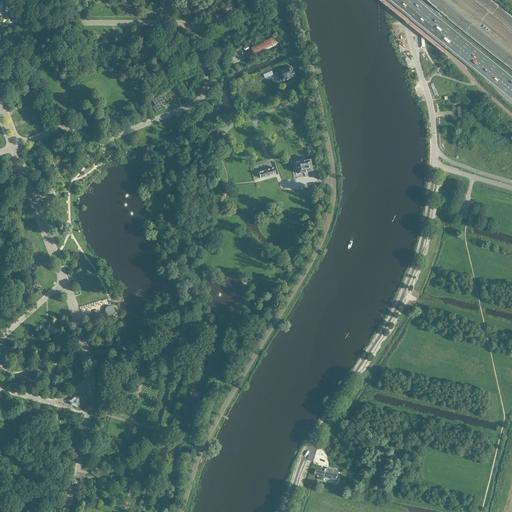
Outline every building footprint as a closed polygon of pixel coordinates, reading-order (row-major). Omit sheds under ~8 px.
[(254,55),(279,44),(274,34),(250,46),(252,52),(253,54),(254,55)] [(100,46),(96,36),(91,39),(95,48),(100,46)] [(295,74),(294,73),(293,72),(291,67),(286,69),(287,70),(280,73),(284,81),(286,80),(287,80),(289,80),(289,79),(295,76),(294,75),(295,74)] [(273,75),(270,69),(263,72),(264,75),(262,76),(263,79),(265,78),(273,75)] [(237,88),(251,82),(250,79),(233,86),(235,94),(238,93),(237,88)] [(160,106),(158,104),(161,102),(157,97),(156,98),(152,100),(156,105),(153,107),(156,112),(161,109),(160,106)] [(220,128),(212,132),(215,147),(220,146),(219,136),(223,134),(220,128)] [(312,171),(312,167),(310,160),(296,163),(299,174),(312,171)] [(276,174),(274,168),(259,172),(260,178),(276,174)] [(112,316),(113,315),(114,313),(115,311),(115,310),(114,308),(112,307),(110,306),(109,306),(107,307),(106,309),(105,310),(105,312),(106,312),(92,317),(94,325),(112,319),(111,316),(112,316)] [(79,397),(75,397),(70,401),(71,405),(78,407),(80,404),(79,397)] [(334,469),(327,468),(326,472),(316,470),(315,475),(337,480),(338,474),(333,473),(334,469)]
